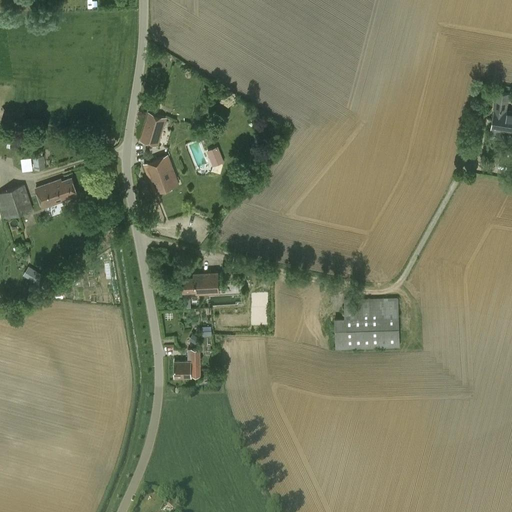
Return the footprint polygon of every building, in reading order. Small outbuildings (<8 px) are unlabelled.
[(491,129),(511,132),(511,111),(506,110),(509,92),(497,91),(491,129)] [(158,146),(160,140),(167,118),(148,112),(140,141),(158,146)] [(206,149),(212,165),(224,160),(217,144),(206,149)] [(154,192),(178,183),(167,155),(144,164),(154,192)] [(45,168),(43,156),(33,157),(34,170),(45,168)] [(20,159),(22,170),(32,168),(30,157),(20,159)] [(55,178),(55,180),(35,187),(43,208),(63,200),(62,198),(77,193),(71,177),(66,179),(65,175),(55,178)] [(0,203),(5,219),(32,209),(23,184),(0,192),(0,203)] [(196,293),(219,292),(218,272),(193,273),(193,275),(181,276),(181,291),(196,290),(196,293)] [(335,349),(400,347),(398,297),(344,299),(344,317),(334,318),(335,349)] [(189,340),(195,344),(199,338),(193,334),(189,340)] [(191,360),(191,376),(201,375),(200,349),(188,349),(188,360),(191,360)] [(191,360),(188,360),(174,361),(174,377),(191,377),(191,376),(191,360)] [(174,510),(180,499),(170,494),(164,504),(174,510)]
